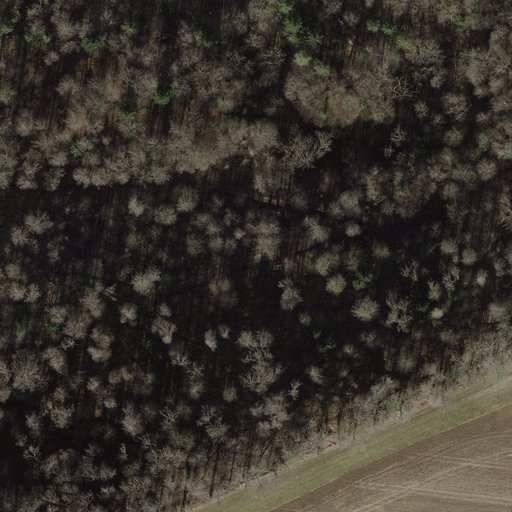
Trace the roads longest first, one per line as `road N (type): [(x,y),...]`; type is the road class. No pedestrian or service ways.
road 1 (track): [(0,186),(128,178),(398,226),(445,216),(511,174)]
road 2 (track): [(0,296),(129,294),(393,225)]
road 3 (track): [(7,184),(54,149),(133,118),(196,110),(371,124)]
